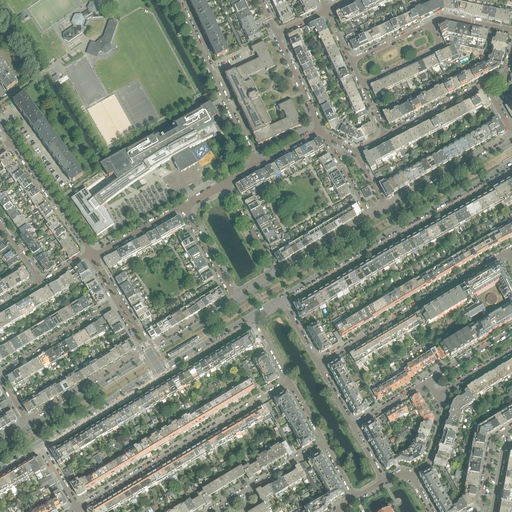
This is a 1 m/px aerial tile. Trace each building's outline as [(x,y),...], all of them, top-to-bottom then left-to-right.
[(189,0),(194,9),(206,3),(206,2),(204,3),(202,0),(189,0)] [(286,3),(285,3),(284,0),(277,0),(272,2),(274,5),(273,5),(274,8),(286,3)] [(302,7),(314,1),(313,0),(299,0),(300,1),(299,2),(299,3),(299,4),(298,2),(294,4),(296,9),(302,7)] [(379,6),(376,0),(364,0),(363,0),(360,1),(365,12),(368,11),(369,12),(377,8),(376,7),(379,6)] [(444,10),(443,0),(423,0),(418,3),(415,4),(417,6),(419,5),(420,7),(415,9),(416,10),(421,21),(444,11),(444,10)] [(451,12),(453,0),(443,0),(444,10),(451,12)] [(465,15),(468,0),(453,0),(451,12),(465,15)] [(480,18),(484,0),(468,0),(465,15),(480,18)] [(489,9),(490,6),(490,5),(490,4),(491,0),(484,0),(480,18),(486,19),(494,21),(496,11),(489,9)] [(316,9),(316,7),(314,1),(302,7),(305,13),(305,14),(316,9)] [(365,12),(360,1),(358,2),(357,3),(350,7),(349,7),(347,8),(352,18),(355,17),(355,18),(359,16),(363,14),(363,13),(365,12)] [(85,27),(88,21),(87,20),(91,17),(92,18),(102,17),(102,18),(103,18),(105,12),(102,7),(99,7),(96,2),(90,3),(88,8),(89,10),(81,15),(75,15),(72,21),(76,25),(74,26),(63,34),(63,33),(63,34),(63,38),(64,40),(69,42),(87,30),(85,27)] [(248,11),(247,8),(244,2),(234,7),(237,13),(236,14),(236,15),(236,16),(238,15),(241,21),(251,17),(248,11)] [(211,15),(208,8),(207,8),(205,4),(206,4),(206,3),(194,9),(201,25),(213,19),(213,18),(212,19),(210,15),(211,15)] [(288,9),(286,3),(274,8),(275,11),(276,11),(278,14),(288,9)] [(421,21),(416,10),(412,12),(409,4),(407,4),(406,5),(411,17),(409,18),(412,23),(417,21),(417,22),(419,22),(421,21)] [(411,17),(406,5),(403,6),(402,7),(399,8),(399,10),(405,7),(407,12),(402,14),(403,16),(407,26),(410,25),(410,24),(412,23),(409,18),(411,17)] [(352,18),(347,8),(345,9),(344,10),(337,13),(336,15),(341,25),(343,24),(344,25),(346,24),(346,23),(350,21),(349,20),(352,18)] [(291,14),(288,9),(278,14),(279,16),(278,16),(279,19),(291,14)] [(511,19),(511,16),(511,9),(511,10),(511,14),(508,13),(496,11),(494,21),(509,24),(510,18),(511,19)] [(283,25),(294,19),(293,17),(292,17),(291,14),(279,19),(281,22),(282,22),(283,25)] [(407,26),(403,16),(397,19),(398,22),(396,23),(399,29),(404,27),(405,27),(407,26)] [(255,25),(254,23),(251,17),(241,21),(244,28),(243,29),(243,30),(245,29),(248,36),(258,31),(255,25)] [(218,31),(215,23),(214,24),(213,20),(214,20),(213,19),(201,25),(209,41),(221,35),(221,34),(219,35),(218,31)] [(399,29),(396,23),(398,22),(397,19),(390,22),(394,32),(396,31),(397,30),(399,29)] [(111,49),(110,44),(111,42),(117,24),(114,20),(109,21),(104,37),(96,43),(91,41),(88,50),(98,54),(101,51),(106,53),(111,49)] [(328,31),(325,25),(323,21),(321,20),(305,28),(306,31),(307,34),(312,31),(312,30),(315,29),(318,35),(328,31)] [(394,32),(390,22),(384,25),(385,29),(384,29),(386,35),(391,33),(392,33),(394,32)] [(452,45),(457,25),(445,23),(437,27),(443,39),(449,37),(450,37),(449,41),(449,42),(450,44),(452,45)] [(386,35),(384,29),(385,29),(384,25),(380,27),(379,25),(376,26),(377,28),(376,28),(381,38),(383,37),(384,36),(386,35)] [(470,39),(472,29),(457,25),(452,45),(468,48),(469,42),(470,39)] [(381,38),(376,28),(371,31),(373,34),(370,36),(373,41),(378,39),(379,39),(381,38)] [(302,36),(304,35),(301,29),(288,35),(288,37),(290,42),(301,37),(302,36)] [(486,38),(488,33),(488,32),(472,29),(470,39),(482,42),(481,44),(485,45),(485,42),(486,38)] [(347,36),(352,34),(355,39),(358,37),(357,35),(358,35),(357,33),(356,34),(356,32),(355,32),(354,30),(351,31),(351,30),(350,31),(345,33),(347,36)] [(258,31),(248,36),(247,36),(250,42),(261,37),(258,31)] [(334,44),(330,36),(328,31),(318,35),(320,40),(318,40),(319,42),(321,41),(324,48),(334,44)] [(373,41),(370,36),(373,34),(371,31),(363,34),(368,44),(370,43),(371,42),(373,41)] [(368,44),(363,34),(358,37),(359,41),(357,42),(360,48),(365,45),(366,45),(368,44)] [(504,51),(505,48),(506,41),(507,40),(508,38),(507,37),(495,34),(494,40),(491,39),(490,46),(493,46),(492,52),(504,55),(505,52),(504,51)] [(227,52),(225,47),(226,46),(223,39),(222,40),(220,36),(221,36),(221,35),(209,41),(217,58),(228,52),(228,51),(227,52)] [(303,42),(302,40),(301,37),(290,42),(290,43),(291,44),(291,45),(292,47),(303,42)] [(360,48),(357,42),(359,41),(358,37),(355,39),(355,40),(350,42),(348,43),(350,48),(352,47),(353,50),(355,51),(357,49),(358,48),(360,48)] [(271,123),(260,100),(259,99),(258,99),(258,98),(260,97),(260,96),(259,95),(259,94),(258,94),(256,95),(256,94),(257,93),(251,81),(249,82),(247,77),(265,69),(266,71),(275,66),(264,42),(251,48),(253,52),(252,52),(256,53),(259,59),(226,75),(225,75),(237,101),(238,103),(239,102),(240,101),(243,107),(241,107),(240,107),(241,109),(258,145),(302,124),(291,100),(282,104),(278,106),(280,110),(283,111),(287,119),(270,127),(269,124),(271,123)] [(304,48),(306,47),(304,44),(303,42),(292,47),(293,49),(293,50),(294,51),(295,52),(304,48)] [(473,49),(468,48),(452,45),(450,44),(449,42),(445,43),(446,45),(448,49),(451,47),(456,49),(464,51),(464,50),(469,52),(468,53),(473,54),(472,61),(483,56),(484,51),(483,51),(476,49),(473,49)] [(340,57),(336,49),(334,44),(324,48),(331,62),(340,57)] [(297,57),(306,53),(308,52),(306,47),(304,48),(295,52),(295,53),(295,54),(296,55),(297,57)] [(458,59),(459,55),(456,49),(451,47),(448,49),(439,53),(444,62),(445,65),(454,61),(458,59)] [(499,68),(500,65),(501,61),(502,61),(502,58),(503,58),(504,55),(492,52),(490,58),(487,57),(487,59),(489,61),(489,63),(484,66),(488,73),(499,68)] [(308,58),(306,53),(297,57),(298,59),(298,60),(299,61),(299,62),(300,62),(308,58)] [(444,62),(439,53),(435,55),(439,64),(439,65),(444,62)] [(439,64),(435,55),(433,56),(432,57),(430,58),(432,63),(430,64),(432,67),(439,64)] [(346,70),(340,57),(331,62),(334,68),(337,74),(338,74),(346,70)] [(311,63),(313,62),(316,61),(315,60),(312,61),(312,60),(310,61),(308,58),(300,62),(299,63),(300,65),(301,65),(302,67),(311,63)] [(430,64),(432,63),(430,58),(425,60),(424,60),(422,61),(426,70),(432,67),(430,64)] [(426,70),(422,61),(420,62),(419,63),(417,64),(419,69),(418,70),(419,73),(421,72),(423,76),(425,75),(423,71),(426,70)] [(313,68),(311,63),(302,67),(303,69),(303,70),(303,71),(304,72),(313,68)] [(488,73),(484,66),(483,63),(482,64),(482,65),(478,67),(478,65),(473,68),(474,69),(473,70),(471,66),(470,66),(468,63),(466,64),(469,70),(474,80),(475,80),(476,80),(477,79),(480,77),(480,78),(481,78),(483,77),(483,76),(485,75),(486,75),(487,74),(488,73)] [(418,70),(419,69),(417,64),(412,66),(411,66),(409,67),(413,76),(419,73),(418,70)] [(413,76),(409,67),(406,68),(406,69),(404,70),(406,75),(404,76),(405,79),(411,91),(416,88),(415,86),(412,87),(408,78),(413,76)] [(19,83),(13,75),(8,68),(0,74),(0,82),(7,92),(8,91),(10,89),(14,86),(16,85),(17,85),(17,84),(19,83)] [(316,73),(314,70),(313,68),(304,72),(304,73),(305,75),(306,75),(307,77),(316,73)] [(352,83),(349,76),(346,70),(338,74),(337,74),(338,77),(339,79),(336,80),(337,83),(340,81),(343,88),(352,83)] [(405,79),(404,76),(406,75),(404,70),(399,72),(398,72),(396,73),(400,82),(405,79)] [(474,81),(474,80),(469,70),(468,71),(469,72),(465,74),(464,72),(460,75),(461,76),(457,78),(456,77),(455,77),(461,88),(462,87),(463,87),(464,86),(467,84),(467,85),(470,84),(469,83),(472,82),(473,82),(474,81)] [(318,78),(316,73),(307,77),(308,79),(308,80),(308,82),(309,82),(318,78)] [(400,82),(396,73),(393,74),(393,75),(391,76),(393,82),(391,83),(393,85),(394,89),(393,90),(394,91),(395,91),(398,97),(402,95),(401,93),(399,94),(395,84),(400,82)] [(391,83),(393,82),(391,76),(386,78),(385,78),(383,79),(387,88),(393,85),(391,83)] [(461,88),(455,77),(455,78),(455,79),(452,81),(451,79),(447,81),(448,83),(444,85),(443,84),(448,94),(449,94),(450,93),(451,93),(453,91),(453,92),(456,91),(456,90),(458,89),(459,89),(460,88),(461,88)] [(311,88),(322,82),(325,81),(324,80),(322,81),(321,80),(319,81),(318,78),(309,82),(309,83),(309,84),(310,85),(311,88)] [(387,88),(383,79),(380,80),(380,81),(378,82),(381,88),(379,89),(380,91),(387,88)] [(323,88),(322,86),(324,85),(322,82),(311,88),(312,90),(313,92),(314,92),(314,93),(323,88)] [(379,89),(381,88),(378,82),(373,84),(373,85),(372,84),(371,85),(370,86),(372,90),(374,94),(380,91),(379,89)] [(359,97),(352,83),(343,88),(349,101),(359,97)] [(447,95),(448,94),(443,84),(442,85),(442,86),(438,88),(438,86),(433,89),(434,90),(431,92),(430,91),(429,91),(434,101),(435,101),(436,101),(437,101),(437,100),(440,98),(440,99),(443,98),(442,97),(445,96),(446,96),(447,95)] [(325,94),(323,88),(314,93),(314,94),(314,95),(315,95),(316,98),(325,94)] [(434,102),(434,101),(429,91),(428,92),(429,93),(425,95),(424,93),(420,95),(421,97),(417,99),(417,98),(416,98),(421,108),(422,108),(423,107),(424,107),(426,105),(427,106),(429,105),(429,104),(431,103),(432,103),(433,102),(434,102)] [(492,110),(485,97),(484,97),(483,96),(483,95),(482,93),(481,93),(481,92),(481,93),(480,92),(478,93),(478,94),(478,95),(478,96),(475,97),(476,98),(473,99),(472,99),(471,100),(470,101),(477,113),(480,111),(478,109),(482,107),(483,110),(485,112),(487,111),(486,110),(485,111),(484,108),(485,108),(486,109),(489,108),(491,111),(492,110)] [(34,107),(29,100),(24,93),(14,101),(23,115),(34,107)] [(328,99),(325,94),(316,98),(317,100),(317,101),(318,102),(319,103),(328,99)] [(365,110),(362,105),(359,97),(349,101),(352,108),(349,109),(349,111),(353,109),(356,114),(357,114),(365,110)] [(420,109),(421,108),(416,98),(415,99),(416,100),(412,102),(411,100),(407,103),(408,104),(404,106),(404,105),(403,105),(408,115),(409,115),(410,114),(413,112),(413,113),(416,112),(415,111),(418,110),(419,110),(420,109)] [(330,103),(328,99),(319,103),(319,104),(319,105),(320,106),(321,108),(330,103)] [(477,113),(470,101),(469,101),(468,101),(467,102),(465,104),(465,103),(462,104),(462,105),(460,106),(459,106),(458,107),(457,108),(462,118),(467,115),(467,117),(470,115),(469,114),(475,111),(477,113)] [(86,189),(71,199),(97,236),(113,225),(103,206),(106,204),(105,203),(106,203),(109,200),(110,199),(111,200),(111,199),(116,195),(116,196),(116,195),(121,191),(121,192),(122,191),(121,191),(127,187),(127,188),(127,187),(132,183),(133,184),(133,183),(134,182),(138,180),(138,179),(143,176),(144,176),(144,175),(146,174),(149,172),(150,172),(149,172),(155,168),(155,169),(155,168),(161,165),(166,161),(167,162),(167,161),(172,158),(174,160),(175,163),(179,168),(181,173),(197,164),(195,159),(191,154),(192,154),(189,149),(194,146),(195,146),(195,145),(200,142),(201,143),(201,142),(206,139),(207,140),(207,139),(213,136),(214,138),(220,135),(222,134),(221,131),(220,130),(220,129),(217,122),(214,124),(212,119),(215,117),(217,116),(218,116),(215,112),(213,107),(212,107),(211,105),(211,104),(210,103),(210,104),(199,110),(198,112),(172,127),(175,125),(176,127),(178,130),(164,138),(163,136),(161,137),(159,136),(158,136),(157,136),(156,137),(156,136),(128,151),(128,152),(127,150),(128,150),(127,150),(100,165),(103,170),(105,172),(107,176),(108,176),(108,175),(109,176),(109,177),(114,174),(118,180),(111,185),(103,191),(100,194),(98,195),(97,195),(93,199),(86,189)] [(333,109),(330,104),(330,103),(321,108),(322,110),(322,111),(323,112),(323,113),(324,113),(333,109)] [(407,116),(408,115),(403,105),(402,106),(402,107),(399,109),(398,107),(393,109),(394,111),(391,113),(390,112),(389,112),(394,122),(395,122),(397,121),(399,119),(400,120),(401,119),(402,119),(402,118),(405,117),(407,116)] [(44,121),(39,114),(34,107),(23,115),(33,128),(44,121)] [(335,114),(334,112),(335,112),(334,108),(333,109),(324,113),(324,114),(324,116),(325,116),(326,119),(335,114)] [(462,118),(457,108),(456,108),(454,108),(454,109),(451,110),(449,111),(449,112),(446,113),(444,114),(443,115),(449,125),(462,118)] [(367,114),(365,110),(357,114),(359,118),(365,116),(367,114)] [(394,122),(389,112),(387,112),(386,111),(383,113),(386,119),(385,119),(386,122),(387,121),(389,125),(391,124),(392,124),(393,123),(394,122)] [(505,133),(492,111),(488,113),(487,111),(485,112),(486,114),(486,115),(486,116),(496,135),(497,134),(497,135),(499,134),(500,136),(505,133)] [(337,119),(335,115),(335,114),(326,119),(327,120),(327,121),(327,123),(328,123),(337,119)] [(449,125),(443,115),(442,115),(441,115),(441,116),(438,117),(435,118),(435,119),(433,120),(432,120),(431,121),(430,122),(435,132),(449,125)] [(496,135),(486,116),(483,117),(487,123),(487,122),(488,124),(485,126),(491,136),(493,137),(496,135)] [(335,130),(339,122),(337,119),(328,123),(330,128),(335,130)] [(375,131),(373,126),(372,124),(371,124),(370,120),(366,122),(366,121),(365,121),(366,125),(370,135),(374,132),(375,131)] [(54,134),(49,127),(44,121),(33,128),(43,142),(54,134)] [(339,132),(343,124),(339,122),(335,130),(336,131),(337,131),(338,132),(339,132)] [(435,132),(430,122),(429,122),(427,122),(427,123),(425,124),(424,124),(422,125),(422,126),(419,127),(417,128),(417,129),(422,139),(435,132)] [(485,139),(479,129),(477,130),(476,128),(475,129),(472,123),(470,124),(473,130),(472,130),(480,142),(481,142),(482,143),(486,141),(485,139)] [(343,134),(347,126),(343,124),(339,132),(340,132),(340,133),(341,134),(342,134),(343,134)] [(348,137),(353,127),(348,125),(347,126),(343,134),(345,135),(346,136),(347,137),(348,137)] [(370,135),(366,125),(361,127),(361,129),(363,133),(361,134),(363,139),(365,137),(366,137),(368,136),(370,135)] [(491,137),(491,136),(485,126),(479,129),(485,139),(486,139),(487,140),(491,137)] [(352,139),(357,131),(357,129),(353,127),(348,137),(349,137),(349,138),(350,138),(351,138),(352,139)] [(363,139),(361,134),(363,133),(361,129),(357,131),(352,139),(357,142),(360,140),(361,140),(363,139)] [(422,139),(417,129),(416,129),(415,129),(414,129),(414,130),(411,131),(409,132),(408,132),(408,133),(406,134),(405,134),(404,135),(403,136),(408,146),(412,144),(414,148),(417,146),(415,142),(422,139)] [(480,142),(472,130),(471,131),(472,133),(468,135),(475,147),(476,146),(475,145),(476,145),(477,146),(480,144),(480,142)] [(64,148),(59,141),(54,134),(43,142),(53,155),(64,148)] [(464,153),(463,152),(457,142),(454,135),(452,136),(455,143),(452,145),(458,155),(459,154),(460,155),(464,153)] [(475,147),(468,135),(463,138),(469,149),(470,148),(471,149),(475,147)] [(402,149),(408,146),(403,136),(402,136),(400,136),(400,137),(398,139),(397,138),(395,139),(395,140),(393,141),(392,141),(391,142),(390,142),(390,143),(396,155),(400,152),(403,158),(405,156),(402,149)] [(469,149),(463,138),(457,142),(463,152),(464,151),(465,152),(469,150),(469,149)] [(324,148),(320,139),(318,139),(314,141),(314,142),(319,151),(324,148)] [(459,156),(458,155),(452,145),(449,140),(448,141),(451,145),(447,148),(452,158),(453,158),(454,158),(459,156)] [(319,151),(314,142),(312,143),(311,143),(310,143),(310,144),(309,144),(314,154),(319,151)] [(396,155),(390,143),(389,143),(388,143),(387,143),(387,144),(384,145),(381,146),(382,147),(379,148),(378,148),(377,149),(376,150),(383,162),(389,159),(396,155)] [(314,154),(309,144),(307,146),(306,146),(305,146),(305,147),(304,147),(310,156),(314,154)] [(310,156),(304,147),(302,148),(301,148),(300,149),(300,150),(305,159),(310,156)] [(73,161),(68,154),(64,148),(53,155),(63,169),(73,161)] [(452,158),(447,148),(441,151),(447,161),(448,161),(449,161),(453,159),(452,158)] [(305,159),(300,150),(298,151),(297,151),(295,152),(295,153),(300,162),(302,160),(303,161),(304,161),(306,164),(307,163),(305,159)] [(383,162),(376,150),(375,150),(374,150),(373,151),(371,152),(368,153),(367,152),(366,152),(364,153),(363,154),(363,155),(364,157),(365,157),(366,159),(365,159),(365,160),(370,169),(374,167),(374,166),(376,165),(375,163),(381,160),(383,162)] [(447,161),(441,151),(435,154),(441,164),(442,164),(443,165),(448,162),(447,161)] [(0,161),(2,163),(10,157),(10,156),(9,154),(8,154),(7,152),(0,157),(0,161)] [(300,162),(295,153),(293,154),(292,154),(291,154),(290,155),(295,165),(300,162)] [(441,164),(435,154),(430,157),(436,167),(437,167),(438,168),(442,165),(441,164)] [(295,165),(290,155),(288,157),(287,156),(286,157),(285,158),(290,167),(295,165)] [(330,159),(330,158),(330,157),(329,157),(328,155),(323,158),(319,161),(321,165),(331,160),(330,159)] [(430,170),(425,160),(422,155),(421,155),(422,159),(423,161),(419,163),(425,173),(426,173),(427,174),(431,172),(430,170)] [(5,168),(14,162),(13,161),(14,161),(11,157),(10,157),(2,163),(5,168)] [(437,168),(436,167),(430,157),(425,160),(430,170),(431,170),(433,171),(437,168)] [(290,167),(285,158),(283,159),(282,159),(281,160),(280,161),(285,170),(290,167)] [(324,169),(333,164),(332,162),(332,161),(331,160),(321,165),(324,169)] [(9,173),(17,167),(17,166),(14,161),(14,162),(5,168),(9,173)] [(83,175),(78,168),(73,161),(63,169),(72,183),(83,175)] [(285,170),(280,161),(278,162),(277,162),(276,163),(275,163),(275,164),(280,173),(285,170)] [(425,173),(419,163),(414,166),(413,164),(419,177),(420,176),(422,177),(426,175),(425,173)] [(280,173),(275,164),(273,165),(272,165),(271,165),(271,166),(270,166),(275,175),(280,173)] [(326,174),(336,169),(335,168),(335,167),(335,166),(334,165),(333,164),(324,169),(326,174)] [(411,174),(408,169),(407,167),(405,164),(404,165),(406,168),(405,169),(406,171),(403,172),(404,174),(408,183),(409,182),(411,183),(415,181),(414,180),(411,174)] [(419,177),(413,164),(407,167),(408,169),(411,174),(414,180),(415,179),(416,180),(420,178),(419,177)] [(12,178),(21,171),(20,171),(21,170),(18,166),(17,167),(9,173),(12,178)] [(275,175),(270,166),(268,167),(267,167),(266,168),(266,169),(265,169),(270,178),(275,175)] [(270,178),(265,169),(263,170),(262,170),(261,171),(261,172),(260,172),(265,181),(270,178)] [(329,178),(338,173),(337,171),(337,170),(336,169),(326,174),(329,178)] [(409,184),(408,183),(404,174),(403,172),(401,169),(399,170),(400,172),(399,172),(400,174),(399,174),(399,175),(397,176),(403,186),(404,185),(405,186),(409,184)] [(17,181),(25,176),(21,171),(12,178),(15,182),(17,181)] [(265,181),(260,172),(258,173),(257,173),(256,174),(256,175),(261,184),(264,182),(266,186),(268,185),(265,181)] [(331,182),(340,177),(340,176),(339,175),(339,174),(338,173),(329,178),(331,182)] [(403,186),(397,176),(396,173),(394,174),(395,177),(392,179),(398,189),(400,189),(404,187),(403,186)] [(21,186),(29,180),(26,176),(25,175),(25,176),(17,181),(21,186)] [(261,184),(256,175),(253,176),(252,176),(251,176),(251,177),(256,186),(261,184)] [(398,189),(392,179),(391,176),(385,180),(384,178),(383,179),(385,181),(386,181),(386,182),(393,193),(398,190),(397,189),(398,189)] [(256,186),(251,177),(249,178),(248,178),(247,179),(246,180),(251,189),(256,186)] [(333,187),(343,182),(342,180),(342,179),(341,178),(340,177),(331,182),(333,187)] [(24,190),(32,185),(33,184),(30,180),(29,181),(29,180),(21,186),(24,190)] [(251,189),(246,180),(244,181),(243,181),(241,182),(246,192),(251,189)] [(511,195),(504,180),(499,182),(496,185),(492,186),(493,190),(493,191),(500,202),(502,207),(505,205),(506,207),(511,204),(511,201),(511,195)] [(246,192),(241,182),(236,185),(236,186),(241,195),(246,192)] [(336,191),(345,186),(345,185),(345,184),(344,183),(343,183),(343,182),(333,187),(336,191)] [(393,194),(393,193),(386,182),(384,183),(383,182),(379,184),(387,199),(387,198),(388,199),(392,197),(392,195),(393,194)] [(28,195),(36,190),(36,189),(33,185),(32,185),(24,190),(28,195)] [(338,195),(347,190),(347,189),(347,188),(346,187),(345,186),(336,191),(338,195)] [(371,194),(369,191),(367,189),(363,191),(364,194),(366,197),(371,194)] [(31,200),(39,194),(37,190),(36,190),(28,195),(31,200)] [(350,195),(350,194),(348,190),(347,190),(338,195),(341,199),(350,195)] [(500,202),(493,191),(491,192),(490,190),(487,192),(488,194),(490,198),(491,198),(492,199),(491,200),(494,205),(500,202)] [(0,203),(0,204),(10,197),(7,194),(9,192),(8,191),(6,192),(4,194),(0,196),(0,203)] [(34,205),(43,199),(39,194),(31,200),(34,205)] [(494,205),(491,200),(492,199),(491,198),(490,198),(488,194),(487,194),(485,195),(484,194),(482,195),(482,197),(484,201),(485,202),(486,203),(486,204),(488,208),(494,205)] [(3,208),(13,201),(10,197),(0,204),(2,206),(2,207),(3,208)] [(248,207),(257,202),(254,197),(246,202),(245,203),(248,208),(248,207)] [(488,208),(486,204),(486,203),(485,202),(484,201),(482,197),(481,197),(479,198),(478,197),(476,198),(476,200),(478,205),(479,205),(480,206),(480,207),(482,212),(488,208)] [(38,210),(46,204),(45,203),(46,203),(43,199),(34,205),(38,210)] [(361,213),(353,199),(350,201),(352,205),(350,206),(356,217),(361,215),(361,213)] [(482,212),(480,207),(480,206),(479,205),(478,205),(476,200),(475,201),(475,200),(475,201),(474,202),(472,200),(470,202),(470,204),(473,208),(474,208),(474,209),(474,210),(476,215),(482,212)] [(7,213),(15,207),(13,204),(14,204),(13,201),(3,208),(5,210),(5,211),(6,212),(7,213)] [(251,212),(260,207),(257,202),(248,207),(249,209),(249,210),(250,211),(251,212)] [(41,214),(49,209),(49,208),(46,203),(46,204),(38,210),(41,214)] [(476,215),(474,210),(474,209),(474,208),(473,208),(470,204),(469,204),(468,205),(466,204),(464,205),(464,207),(467,211),(468,212),(468,213),(468,214),(471,218),(476,215)] [(263,212),(261,209),(265,207),(264,205),(260,207),(251,212),(252,214),(252,215),(253,216),(254,217),(263,212)] [(10,217),(19,210),(16,206),(15,207),(7,213),(8,215),(8,216),(9,216),(10,217)] [(356,217),(350,206),(348,208),(349,209),(346,211),(352,220),(353,220),(354,219),(354,218),(356,217)] [(471,218),(468,214),(468,213),(468,212),(467,211),(464,207),(463,207),(462,208),(460,207),(458,208),(458,210),(461,215),(462,215),(463,216),(462,217),(465,221),(471,218)] [(45,219),(53,213),(52,213),(53,212),(50,208),(49,209),(41,214),(45,219)] [(13,222),(22,216),(22,215),(19,210),(10,217),(10,218),(10,219),(11,219),(12,220),(13,222)] [(465,221),(462,217),(463,216),(462,215),(461,215),(458,210),(457,210),(457,211),(456,212),(454,210),(452,212),(452,214),(455,218),(456,218),(456,219),(456,220),(459,225),(465,221)] [(352,220),(346,211),(342,214),(347,222),(348,222),(349,222),(349,221),(352,220)] [(266,217),(263,212),(254,217),(255,219),(255,220),(255,221),(256,222),(257,222),(266,217)] [(55,219),(56,218),(56,217),(53,213),(45,219),(48,224),(55,219)] [(347,222),(342,214),(337,216),(342,225),(343,225),(344,225),(345,224),(347,222)] [(459,225),(456,220),(456,219),(456,218),(455,218),(452,214),(450,215),(449,214),(446,215),(447,217),(449,221),(450,222),(451,223),(450,224),(453,228),(459,225)] [(17,226),(26,220),(24,218),(22,216),(13,222),(14,222),(14,223),(14,224),(15,224),(17,226)] [(342,225),(337,216),(332,219),(337,228),(338,228),(339,228),(340,227),(342,225)] [(185,226),(180,218),(178,217),(175,219),(176,219),(181,228),(183,227),(186,232),(187,231),(185,226)] [(259,227),(268,222),(266,217),(257,222),(258,224),(258,225),(258,226),(259,226),(259,227)] [(453,228),(450,224),(451,223),(450,222),(449,221),(447,217),(446,217),(444,218),(443,217),(440,218),(441,220),(443,225),(444,225),(445,226),(444,227),(447,231),(453,228)] [(50,230),(58,224),(59,223),(55,219),(48,224),(46,225),(50,230)] [(181,228),(176,219),(174,220),(173,220),(172,221),(171,222),(176,231),(181,228)] [(262,232),(271,227),(269,223),(274,220),(273,219),(268,222),(259,227),(260,229),(260,230),(261,231),(262,231),(262,232)] [(337,228),(332,219),(327,222),(333,231),(335,230),(337,228)] [(20,231),(29,224),(26,220),(17,226),(17,227),(17,228),(18,228),(18,229),(20,231)] [(447,231),(444,227),(445,226),(444,225),(443,225),(441,220),(440,220),(440,221),(438,222),(437,220),(435,222),(435,223),(437,228),(438,228),(439,229),(439,230),(441,235),(447,231)] [(176,231),(171,222),(169,223),(168,223),(167,224),(166,225),(171,234),(176,231)] [(333,231),(327,222),(322,225),(328,234),(329,234),(330,233),(330,232),(333,231)] [(441,235),(439,230),(439,229),(438,228),(437,228),(435,223),(435,224),(434,224),(432,225),(431,224),(429,225),(429,227),(431,231),(432,231),(433,232),(433,234),(435,238),(441,235)] [(29,231),(32,229),(36,226),(36,225),(35,224),(33,226),(32,226),(31,227),(29,224),(20,231),(20,232),(21,233),(22,233),(23,235),(29,231)] [(53,235),(62,229),(62,228),(59,224),(58,224),(50,230),(53,235)] [(171,234),(166,225),(164,226),(163,226),(162,227),(161,227),(161,228),(166,236),(171,234)] [(328,234),(322,225),(318,228),(323,237),(324,237),(325,236),(325,235),(328,234)] [(511,232),(511,231),(510,230),(511,229),(508,225),(503,227),(505,232),(505,233),(505,234),(507,234),(509,239),(509,238),(510,238),(511,237),(511,238),(511,237),(511,232)] [(265,237),(274,231),(271,227),(262,232),(263,234),(263,235),(264,236),(265,237)] [(435,238),(433,234),(433,232),(432,231),(431,231),(429,227),(428,227),(427,228),(425,227),(423,228),(423,230),(426,235),(427,235),(427,236),(427,237),(429,241),(435,238)] [(507,234),(505,234),(505,233),(505,232),(503,227),(500,229),(499,227),(497,228),(500,235),(500,236),(500,237),(501,237),(503,241),(504,241),(504,240),(505,241),(505,240),(506,240),(508,240),(508,239),(509,239),(507,234)] [(166,236),(161,228),(159,229),(158,229),(157,229),(156,230),(161,239),(166,236)] [(323,237),(318,228),(313,231),(318,240),(319,240),(320,239),(321,238),(323,237)] [(501,237),(500,237),(500,236),(500,235),(497,228),(496,228),(497,230),(492,233),(495,238),(494,239),(495,240),(496,240),(498,244),(499,243),(500,243),(501,243),(502,242),(503,241),(501,237)] [(56,239),(65,233),(66,233),(63,229),(62,229),(53,235),(56,239)] [(313,243),(308,234),(305,229),(304,230),(306,233),(305,233),(306,235),(303,237),(309,246),(311,245),(311,244),(313,243)] [(161,239),(156,230),(154,231),(153,231),(152,232),(152,233),(151,233),(156,242),(161,239)] [(429,241),(427,237),(427,236),(427,235),(426,235),(423,230),(422,230),(422,231),(421,232),(419,230),(417,232),(417,233),(420,238),(421,238),(421,239),(421,240),(423,245),(429,241)] [(24,242),(33,235),(31,233),(31,234),(29,231),(23,235),(20,237),(24,242)] [(191,238),(190,237),(190,236),(189,234),(188,234),(189,233),(187,231),(186,232),(184,233),(185,235),(179,239),(182,243),(191,238)] [(267,241),(277,236),(274,231),(265,237),(266,238),(266,239),(266,241),(267,241)] [(318,240),(313,231),(308,234),(313,243),(314,243),(315,242),(316,241),(318,240)] [(60,244),(69,238),(66,234),(65,233),(56,239),(60,244)] [(156,242),(151,233),(149,234),(148,234),(147,235),(147,236),(146,236),(151,245),(156,242)] [(423,245),(421,240),(421,239),(421,238),(420,238),(417,233),(417,234),(416,233),(416,234),(415,235),(413,234),(411,235),(411,237),(414,241),(415,241),(415,242),(415,244),(418,248),(423,245)] [(496,240),(495,240),(494,239),(495,238),(492,233),(486,236),(489,240),(488,241),(489,242),(490,243),(493,247),(493,246),(494,246),(495,246),(496,246),(497,245),(497,244),(498,244),(496,240)] [(27,246),(35,240),(34,238),(35,238),(33,235),(24,242),(27,246)] [(151,245),(146,236),(144,237),(143,237),(142,237),(142,238),(147,247),(151,245)] [(278,242),(279,241),(277,236),(267,241),(269,243),(269,244),(269,245),(270,246),(275,244),(278,242)] [(493,247),(490,243),(489,242),(488,241),(489,240),(486,236),(481,239),(484,243),(483,245),(484,246),(485,246),(488,250),(488,249),(489,249),(490,249),(492,248),(492,247),(493,247)] [(309,246),(303,237),(298,239),(304,248),(305,248),(306,248),(306,247),(309,246)] [(418,248),(415,244),(415,242),(415,241),(414,241),(411,237),(410,237),(409,238),(407,237),(405,238),(405,240),(408,245),(409,245),(409,246),(409,247),(411,251),(418,248)] [(63,249),(72,243),(73,242),(70,238),(69,239),(69,238),(60,244),(63,249)] [(147,247),(142,238),(140,240),(139,240),(137,240),(137,241),(142,250),(147,247)] [(185,248),(194,243),(192,241),(192,240),(192,239),(191,239),(191,238),(182,243),(185,248)] [(30,251),(44,241),(43,239),(40,241),(38,242),(37,243),(35,240),(27,246),(30,251)] [(304,248),(298,239),(294,242),(299,251),(300,251),(301,251),(301,250),(304,248)] [(485,246),(484,246),(483,245),(484,243),(481,239),(476,242),(479,247),(478,248),(479,249),(480,249),(482,253),(483,253),(483,252),(484,252),(485,252),(487,251),(487,250),(488,250),(485,246)] [(411,251),(409,247),(409,246),(409,245),(408,245),(405,240),(405,241),(403,241),(402,240),(399,241),(400,243),(402,248),(403,248),(404,249),(403,250),(406,255),(411,251)] [(33,255),(42,249),(45,247),(42,244),(45,242),(44,241),(30,251),(33,255)] [(142,250),(137,241),(135,242),(134,242),(133,243),(132,244),(137,253),(142,250)] [(299,251),(294,242),(289,245),(294,254),(295,254),(296,254),(297,253),(299,251)] [(482,253),(480,249),(479,249),(478,248),(479,247),(476,242),(471,245),(473,250),(473,251),(474,252),(475,252),(477,256),(478,255),(479,255),(480,255),(482,254),(482,253)] [(65,255),(67,254),(75,248),(76,247),(73,243),(72,243),(63,249),(65,252),(64,253),(65,255)] [(187,253),(196,248),(195,246),(195,245),(195,244),(194,244),(194,243),(185,248),(187,253)] [(406,255),(403,250),(404,249),(403,248),(402,248),(400,243),(399,244),(399,243),(399,244),(397,245),(396,244),(393,245),(394,247),(396,251),(397,252),(398,253),(397,254),(400,258),(406,255)] [(137,253),(132,244),(130,245),(129,245),(128,246),(127,246),(127,247),(132,256),(137,253)] [(279,251),(276,245),(275,244),(270,246),(271,248),(274,253),(279,263),(280,263),(285,260),(279,251)] [(294,254),(289,245),(284,248),(289,257),(290,257),(291,256),(292,256),(294,254)] [(477,256),(475,252),(474,252),(473,251),(473,250),(471,245),(466,248),(468,253),(468,254),(469,255),(470,255),(472,259),(473,258),(474,258),(475,258),(476,257),(477,256)] [(132,256),(127,247),(125,248),(124,248),(123,248),(122,249),(127,258),(132,256)] [(400,258),(397,254),(398,253),(397,252),(396,251),(394,247),(393,247),(391,248),(390,247),(388,248),(388,250),(390,254),(391,255),(392,255),(392,257),(394,261),(400,258)] [(0,255),(2,259),(11,253),(10,251),(10,250),(9,249),(8,249),(8,248),(0,253),(0,255)] [(69,259),(79,253),(78,251),(78,250),(76,248),(75,248),(67,254),(69,257),(68,257),(69,259)] [(199,253),(198,251),(198,250),(197,249),(196,249),(196,248),(187,253),(190,258),(199,253)] [(289,257),(284,248),(279,251),(285,260),(287,259),(287,258),(289,257)] [(472,259),(470,255),(469,255),(468,254),(468,253),(466,248),(460,251),(463,256),(463,257),(464,258),(465,258),(467,262),(468,261),(469,261),(470,261),(471,260),(472,259)] [(36,260),(46,253),(44,251),(42,249),(33,255),(36,260)] [(127,258),(122,249),(120,251),(119,250),(118,251),(117,252),(122,261),(127,258)] [(394,261),(392,257),(392,255),(391,255),(390,254),(388,250),(387,250),(387,251),(385,252),(384,250),(382,252),(382,253),(385,258),(386,259),(386,260),(388,265),(391,263),(394,261)] [(467,262),(465,258),(464,258),(463,257),(463,256),(460,251),(455,254),(458,259),(458,260),(458,261),(459,261),(462,265),(463,264),(463,265),(464,264),(465,264),(466,263),(466,262),(467,262)] [(122,261),(117,252),(115,253),(114,253),(113,254),(113,255),(112,255),(117,264),(122,261)] [(6,264),(14,257),(13,255),(13,254),(12,254),(11,253),(2,259),(6,264)] [(40,265),(49,258),(47,256),(48,256),(46,253),(36,260),(40,265)] [(193,263),(202,258),(201,256),(201,255),(200,254),(199,253),(190,258),(192,261),(190,262),(191,264),(193,263)] [(388,265),(386,260),(386,259),(385,258),(382,253),(381,254),(379,255),(378,254),(376,255),(376,257),(379,262),(380,262),(380,263),(380,264),(382,268),(388,265)] [(459,261),(458,261),(458,260),(458,259),(455,254),(450,257),(453,262),(453,263),(453,264),(454,264),(457,269),(457,268),(458,268),(458,267),(459,267),(461,266),(461,265),(462,265),(459,261)] [(117,264),(112,255),(110,256),(109,256),(107,257),(113,267),(117,264)] [(16,263),(18,262),(16,260),(16,259),(15,258),(14,257),(6,264),(9,268),(12,266),(16,263)] [(113,267),(107,257),(104,259),(104,260),(109,269),(113,267)] [(382,268),(380,264),(380,263),(380,262),(379,262),(376,257),(375,257),(375,258),(374,259),(372,257),(370,259),(370,261),(373,265),(374,265),(375,266),(374,267),(377,272),(382,268)] [(457,269),(454,264),(453,264),(453,263),(453,262),(450,257),(445,260),(448,265),(448,266),(448,267),(449,267),(452,272),(452,271),(453,271),(453,270),(454,270),(456,270),(456,268),(457,269)] [(43,269),(52,262),(51,260),(50,260),(49,258),(40,265),(43,269)] [(205,263),(203,261),(203,260),(203,259),(202,258),(193,263),(196,268),(205,263)] [(452,272),(449,267),(448,267),(448,266),(448,265),(445,260),(440,263),(443,268),(442,269),(443,270),(444,270),(446,275),(447,274),(448,274),(448,273),(449,274),(451,273),(451,272),(452,272)] [(377,272),(374,267),(375,266),(374,265),(373,265),(370,261),(369,261),(368,262),(366,261),(364,262),(364,264),(367,268),(368,269),(369,270),(368,271),(371,275),(377,272)] [(52,270),(55,267),(56,267),(52,262),(43,269),(46,273),(51,270),(52,269),(52,270)] [(207,268),(206,266),(206,265),(206,264),(205,263),(196,268),(195,269),(196,271),(197,271),(199,273),(207,268)] [(446,275),(444,270),(443,270),(442,269),(443,268),(440,263),(435,267),(438,271),(437,272),(438,274),(439,274),(441,278),(441,277),(442,277),(443,277),(443,276),(444,277),(446,276),(446,275)] [(89,271),(85,264),(83,264),(75,269),(79,276),(89,271)] [(371,275),(368,271),(369,270),(368,269),(367,268),(364,264),(363,264),(363,265),(362,265),(360,264),(358,266),(359,268),(361,272),(362,272),(363,273),(363,274),(365,279),(371,275)] [(511,286),(504,272),(504,271),(501,265),(498,264),(490,269),(489,269),(489,270),(468,283),(468,282),(464,285),(442,298),(449,311),(456,306),(461,314),(461,315),(460,315),(460,316),(460,317),(460,319),(460,320),(461,320),(462,321),(464,321),(465,320),(467,324),(472,321),(470,318),(480,312),(481,315),(483,314),(486,319),(473,327),(472,326),(469,327),(477,340),(477,341),(488,335),(487,334),(506,323),(511,319),(511,286)] [(29,277),(25,272),(23,268),(19,270),(17,266),(14,269),(17,273),(22,283),(29,279),(29,277)] [(441,278),(439,274),(438,274),(437,272),(438,271),(435,267),(429,270),(432,274),(432,275),(433,277),(434,277),(436,281),(436,280),(437,280),(438,280),(438,279),(439,280),(440,279),(441,278)] [(201,278),(210,273),(209,271),(209,270),(208,269),(207,268),(199,273),(201,278)] [(365,279),(363,274),(363,273),(362,272),(361,272),(359,268),(358,268),(356,269),(355,268),(353,269),(353,271),(355,275),(357,276),(357,277),(357,278),(359,282),(365,279)] [(436,281),(434,277),(433,277),(432,275),(432,274),(429,270),(424,273),(427,277),(427,279),(428,280),(429,280),(431,284),(432,283),(433,283),(434,283),(435,282),(436,281)] [(92,277),(91,275),(91,274),(90,272),(89,271),(79,276),(80,277),(78,278),(80,280),(80,279),(82,282),(83,282),(92,277)] [(359,282),(357,278),(357,277),(357,276),(355,275),(353,271),(352,271),(352,272),(350,272),(349,271),(347,273),(347,274),(350,279),(351,279),(351,280),(351,281),(354,286),(359,282)] [(75,282),(69,272),(67,274),(66,275),(63,277),(68,287),(75,282)] [(213,278),(213,277),(210,272),(210,273),(201,278),(204,283),(213,278)] [(7,292),(22,283),(17,273),(2,282),(7,292)] [(431,284),(429,280),(428,280),(427,279),(427,277),(424,273),(419,276),(422,281),(422,283),(423,283),(426,287),(427,286),(428,286),(429,286),(430,285),(430,284),(431,284)] [(118,284),(118,283),(127,278),(124,274),(116,279),(115,280),(118,284)] [(354,286),(351,281),(351,280),(351,279),(350,279),(347,274),(347,275),(346,275),(345,276),(343,275),(341,276),(341,278),(344,282),(345,283),(346,283),(345,285),(348,289),(354,286)] [(426,287),(423,283),(422,283),(422,281),(419,276),(413,279),(420,291),(420,290),(422,289),(423,289),(424,289),(425,288),(425,287),(426,287)] [(68,287),(63,277),(60,279),(60,280),(56,282),(62,292),(69,288),(68,287)] [(86,287),(95,282),(94,280),(94,279),(93,277),(92,277),(83,282),(86,287)] [(121,288),(130,282),(127,278),(118,283),(119,285),(119,286),(120,287),(121,288)] [(348,289),(345,285),(346,283),(345,283),(344,282),(341,278),(340,278),(340,279),(339,279),(337,278),(335,280),(335,281),(338,286),(339,286),(340,287),(339,288),(342,293),(348,289)] [(420,291),(413,279),(413,280),(413,281),(408,284),(405,279),(403,280),(409,290),(408,290),(411,295),(417,292),(418,292),(419,292),(419,291),(420,291)] [(411,295),(408,290),(409,290),(403,280),(402,281),(405,286),(398,290),(404,300),(406,300),(407,299),(407,298),(411,295)] [(342,293),(339,288),(340,287),(339,286),(338,286),(335,281),(335,282),(335,281),(335,282),(333,283),(331,282),(329,283),(330,285),(332,289),(333,289),(334,290),(334,291),(336,296),(342,293)] [(62,292),(56,282),(55,282),(53,283),(53,284),(49,287),(55,296),(56,299),(59,297),(57,295),(62,292)] [(89,292),(98,287),(98,286),(97,284),(96,284),(95,282),(86,287),(89,292)] [(123,292),(132,287),(130,282),(121,288),(121,289),(122,290),(123,292)] [(336,296),(334,291),(334,290),(333,289),(332,289),(330,285),(329,285),(329,286),(327,286),(326,285),(324,286),(324,288),(327,293),(328,293),(328,294),(328,295),(331,299),(336,296)] [(48,300),(55,296),(49,287),(48,286),(46,287),(46,289),(42,291),(48,301),(52,308),(54,306),(51,301),(50,301),(49,302),(48,300)] [(92,297),(101,292),(101,291),(100,289),(99,289),(98,287),(89,292),(92,297)] [(126,296),(135,291),(132,287),(123,292),(124,293),(124,294),(125,295),(126,296)] [(224,296),(219,287),(213,290),(219,299),(219,300),(223,297),(224,296)] [(331,299),(328,295),(328,294),(328,293),(327,293),(324,288),(323,289),(323,288),(323,289),(322,290),(320,289),(318,290),(318,292),(321,296),(322,296),(322,297),(322,298),(325,303),(331,299)] [(404,300),(398,290),(393,293),(392,292),(391,292),(389,288),(387,289),(389,292),(393,299),(392,299),(396,305),(401,302),(401,301),(402,302),(404,301),(404,300)] [(219,299),(213,290),(209,293),(214,302),(215,302),(217,301),(219,299)] [(35,309),(48,301),(42,291),(37,294),(37,295),(35,296),(34,296),(29,299),(35,309)] [(128,300),(137,295),(135,291),(126,296),(126,297),(126,298),(127,298),(128,299),(128,300)] [(105,301),(106,299),(101,292),(92,297),(94,300),(93,301),(96,306),(105,301)] [(325,303),(322,298),(322,297),(322,296),(321,296),(318,292),(317,292),(316,293),(314,292),(312,293),(312,295),(315,300),(316,300),(317,301),(316,302),(319,306),(325,303)] [(396,305),(392,299),(393,299),(389,292),(381,297),(383,299),(382,299),(389,310),(389,309),(390,309),(391,309),(391,308),(392,308),(392,307),(396,305)] [(140,299),(139,297),(140,296),(140,295),(142,294),(141,293),(138,294),(137,295),(128,300),(129,302),(129,303),(130,304),(131,304),(131,305),(140,299)] [(214,302),(209,293),(204,296),(209,305),(210,305),(211,305),(212,304),(212,303),(214,302)] [(319,306),(316,302),(317,301),(316,300),(315,300),(312,295),(312,296),(311,295),(311,296),(310,297),(308,296),(306,297),(307,299),(309,303),(310,303),(311,304),(310,305),(313,310),(319,306)] [(209,305),(204,296),(199,299),(204,308),(205,308),(206,308),(207,307),(207,306),(209,305)] [(90,307),(90,306),(84,297),(77,301),(83,311),(84,312),(86,311),(86,310),(90,307)] [(449,311),(442,298),(435,303),(442,315),(449,311)] [(22,317),(35,309),(29,299),(24,301),(24,302),(24,303),(22,304),(21,304),(16,306),(22,317)] [(134,309),(142,304),(140,299),(131,305),(131,306),(132,307),(133,307),(134,309)] [(204,308),(199,299),(194,302),(200,311),(201,311),(202,310),(203,309),(204,308)] [(313,310),(310,305),(311,304),(310,303),(309,303),(307,299),(306,299),(304,300),(303,299),(300,300),(301,302),(303,307),(304,307),(305,308),(304,309),(307,313),(313,310)] [(389,310),(382,299),(375,304),(378,308),(376,309),(379,315),(385,311),(386,311),(387,311),(388,310),(388,309),(389,310)] [(83,311),(77,301),(71,305),(77,315),(78,316),(79,315),(79,314),(83,311)] [(307,313),(304,309),(305,308),(304,307),(303,307),(301,302),(300,302),(300,301),(299,301),(300,302),(298,303),(297,302),(296,303),(295,304),(294,303),(293,304),(293,306),(298,314),(299,315),(298,316),(299,319),(301,318),(301,319),(306,316),(305,315),(307,313)] [(200,311),(194,302),(190,305),(195,314),(196,314),(197,313),(198,312),(200,311)] [(190,317),(185,307),(183,303),(181,304),(183,307),(184,308),(180,310),(186,319),(187,319),(188,319),(188,318),(190,317)] [(195,314),(190,305),(189,303),(187,305),(188,306),(185,307),(190,317),(191,316),(191,317),(193,316),(193,315),(195,314)] [(442,315),(435,303),(419,312),(425,322),(426,323),(427,323),(428,324),(428,323),(427,322),(429,321),(430,323),(442,315)] [(136,313),(145,308),(142,304),(134,309),(134,310),(135,311),(135,312),(136,313)] [(379,315),(376,309),(378,308),(375,304),(370,307),(369,305),(365,307),(367,309),(373,319),(373,318),(374,319),(375,318),(376,317),(379,315)] [(77,315),(71,305),(64,309),(70,319),(71,320),(72,319),(72,318),(77,315)] [(9,324),(22,317),(16,306),(11,309),(11,311),(10,311),(8,311),(3,314),(9,324)] [(139,318),(151,310),(150,309),(147,311),(145,308),(136,313),(136,314),(136,315),(137,316),(138,316),(139,318)] [(70,319),(64,309),(57,313),(63,324),(63,323),(64,324),(66,323),(66,322),(70,319)] [(186,319),(180,310),(179,309),(177,310),(178,312),(175,313),(181,322),(182,322),(183,322),(183,321),(186,319)] [(373,319),(367,309),(360,313),(358,309),(357,310),(359,314),(361,318),(364,324),(370,321),(370,320),(371,321),(372,320),(372,319),(373,319)] [(146,320),(149,319),(148,318),(150,317),(149,314),(151,313),(151,312),(153,311),(152,310),(151,310),(139,318),(140,319),(140,320),(140,321),(141,321),(142,322),(142,323),(144,328),(149,325),(146,320)] [(118,320),(113,312),(112,312),(104,317),(109,325),(118,320)] [(425,322),(419,312),(419,313),(418,312),(416,313),(416,314),(414,316),(419,325),(420,327),(424,325),(423,323),(425,322)] [(63,324),(57,313),(51,318),(57,328),(58,328),(59,327),(59,326),(63,324)] [(181,322),(175,313),(170,316),(176,325),(177,325),(178,324),(179,324),(181,322)] [(0,330),(9,324),(3,314),(0,316),(0,330)] [(364,324),(361,318),(359,314),(354,316),(353,314),(350,316),(351,318),(357,328),(358,328),(359,328),(360,327),(360,326),(360,327),(360,326),(364,324)] [(176,325),(170,316),(166,319),(171,328),(172,328),(173,327),(174,326),(176,325)] [(419,325),(414,316),(413,316),(412,316),(411,317),(410,318),(408,319),(407,319),(406,319),(410,325),(409,326),(411,330),(419,325)] [(57,328),(51,318),(44,322),(50,332),(51,332),(52,331),(52,330),(57,328)] [(357,328),(351,318),(345,322),(342,318),(341,319),(341,320),(345,328),(348,334),(354,330),(355,330),(356,329),(357,328)] [(171,328),(166,319),(161,322),(166,331),(167,331),(168,331),(169,330),(169,329),(171,328)] [(411,330),(409,326),(410,325),(406,319),(405,320),(404,321),(401,323),(400,323),(398,324),(398,325),(403,335),(411,330)] [(112,330),(121,325),(120,323),(120,322),(119,320),(118,320),(109,325),(112,330)] [(348,334),(345,328),(341,320),(333,325),(337,331),(342,338),(344,337),(344,336),(345,336),(348,334)] [(50,332),(44,322),(37,326),(43,336),(44,336),(45,335),(46,334),(50,332)] [(105,332),(102,327),(101,325),(99,322),(95,324),(94,324),(93,325),(92,326),(98,336),(105,332)] [(166,331),(161,322),(156,325),(162,334),(163,334),(164,333),(164,332),(166,331)] [(325,335),(322,330),(326,327),(325,325),(322,327),(323,328),(321,329),(318,323),(314,325),(307,329),(307,330),(308,332),(312,338),(311,339),(312,340),(313,340),(314,342),(325,335)] [(119,333),(124,330),(123,328),(123,327),(122,325),(121,325),(112,330),(115,335),(119,333)] [(157,337),(151,328),(149,325),(144,328),(151,339),(153,340),(157,337)] [(162,334),(156,325),(151,328),(157,337),(159,336),(160,335),(162,334)] [(403,335),(398,325),(396,325),(395,326),(395,327),(391,329),(390,329),(389,330),(392,336),(393,335),(395,340),(403,335)] [(43,336),(37,326),(30,330),(36,340),(38,340),(39,339),(39,338),(43,336)] [(98,336),(92,326),(88,328),(87,328),(86,329),(86,330),(85,330),(91,340),(98,336)] [(449,358),(477,340),(469,327),(443,343),(443,344),(441,345),(441,344),(440,345),(441,346),(440,346),(440,347),(442,350),(446,357),(448,356),(449,358)] [(258,339),(252,330),(251,329),(248,332),(248,333),(247,333),(248,333),(246,335),(257,353),(262,350),(261,349),(259,350),(256,345),(260,343),(260,342),(261,341),(259,339),(258,339)] [(29,344),(23,334),(19,337),(17,332),(16,333),(14,330),(13,331),(14,334),(23,348),(24,348),(25,347),(25,346),(29,344)] [(36,340),(30,330),(23,334),(29,344),(30,344),(31,344),(32,343),(32,342),(36,340)] [(91,340),(85,330),(81,332),(80,332),(79,333),(79,334),(85,344),(91,340)] [(395,340),(393,335),(392,336),(389,330),(387,331),(387,332),(385,333),(384,333),(382,334),(382,335),(388,344),(395,340)] [(440,343),(434,332),(432,333),(439,344),(440,343)] [(23,348),(14,334),(13,335),(15,339),(10,342),(16,352),(17,352),(19,351),(19,350),(23,348)] [(85,344),(79,334),(75,337),(74,336),(72,337),(72,338),(78,348),(85,344)] [(248,349),(253,346),(257,354),(252,357),(253,359),(259,356),(257,353),(246,335),(246,334),(245,335),(246,335),(244,336),(243,335),(241,336),(241,338),(248,349)] [(331,347),(328,341),(325,335),(314,342),(313,342),(314,344),(315,344),(317,348),(319,350),(318,351),(319,353),(320,353),(321,352),(322,352),(331,347)] [(388,344),(382,335),(380,335),(379,336),(379,337),(376,338),(375,338),(374,339),(378,344),(377,345),(379,349),(388,344)] [(78,348),(72,338),(68,341),(67,340),(66,341),(65,342),(71,352),(78,348)] [(248,351),(248,349),(241,338),(239,339),(238,338),(235,339),(236,341),(242,352),(245,350),(247,352),(248,351)] [(136,349),(130,339),(125,342),(130,352),(133,350),(134,351),(135,350),(135,349),(136,349)] [(379,349),(377,345),(378,344),(374,339),(373,339),(372,341),(369,343),(368,342),(366,343),(366,344),(372,354),(379,349)] [(242,352),(236,341),(234,342),(232,341),(230,342),(231,344),(237,355),(242,352)] [(16,352),(10,342),(3,346),(9,356),(10,356),(11,356),(12,355),(12,354),(16,352)] [(71,352),(65,342),(61,345),(60,344),(59,345),(59,346),(64,356),(70,353),(72,356),(73,355),(71,352)] [(126,355),(120,345),(117,347),(113,342),(111,343),(115,348),(120,358),(123,357),(124,357),(125,356),(125,355),(126,355)] [(130,352),(125,342),(120,345),(126,355),(128,354),(129,354),(130,353),(130,352)] [(237,355),(231,344),(228,345),(227,344),(225,345),(225,347),(232,358),(237,355)] [(372,354),(366,344),(366,345),(365,344),(363,345),(363,346),(359,348),(358,348),(357,349),(361,355),(361,354),(364,359),(372,354)] [(9,356),(3,346),(0,347),(0,356),(2,360),(3,360),(4,360),(5,359),(5,358),(9,356)] [(64,356),(59,346),(54,349),(53,348),(52,349),(52,350),(58,360),(64,356)] [(232,358),(225,347),(223,349),(221,348),(220,349),(220,351),(226,362),(232,358)] [(446,357),(442,350),(440,347),(435,350),(440,358),(441,359),(442,359),(446,357)] [(120,358),(115,348),(110,351),(115,361),(117,360),(119,360),(120,360),(120,358)] [(364,359),(361,354),(361,355),(357,349),(356,350),(355,351),(353,352),(352,352),(350,353),(350,354),(354,361),(355,362),(355,363),(356,364),(364,359)] [(440,358),(435,350),(435,349),(430,351),(436,360),(440,358)] [(58,360),(52,350),(48,353),(47,352),(45,353),(45,354),(51,364),(58,360)] [(115,361),(110,351),(104,354),(110,364),(112,363),(113,363),(115,363),(115,361)] [(226,362),(220,351),(218,352),(216,351),(214,352),(214,354),(221,365),(224,363),(225,366),(228,364),(226,362)] [(436,360),(430,351),(426,354),(431,363),(436,360)] [(105,367),(99,357),(97,359),(93,354),(93,353),(90,354),(94,360),(100,370),(102,369),(103,370),(105,369),(105,367)] [(261,372),(272,366),(272,365),(272,364),(271,363),(269,360),(267,357),(268,356),(267,354),(266,354),(265,353),(254,360),(257,366),(261,372)] [(51,364),(45,354),(41,357),(40,356),(39,357),(39,358),(44,368),(50,365),(51,367),(52,366),(51,364)] [(110,364),(104,354),(99,357),(105,367),(107,366),(108,367),(110,366),(110,364)] [(221,365),(214,354),(212,355),(210,354),(209,355),(209,357),(215,368),(221,365)] [(431,363),(426,354),(421,357),(427,366),(431,363)] [(215,368),(209,357),(207,358),(205,357),(203,358),(204,360),(203,360),(210,371),(215,368)] [(427,366),(421,357),(417,359),(422,369),(427,366)] [(44,368),(39,358),(34,361),(33,360),(32,361),(32,362),(37,372),(44,368)] [(343,367),(345,366),(341,359),(329,366),(328,366),(328,368),(329,369),(335,379),(335,380),(336,382),(337,382),(348,376),(343,367)] [(422,369),(417,359),(412,362),(418,371),(422,369)] [(100,370),(94,360),(91,362),(89,360),(88,361),(89,364),(95,373),(97,372),(98,373),(99,372),(99,371),(100,370)] [(210,371),(203,360),(201,362),(200,361),(198,362),(198,364),(204,375),(210,371)] [(506,378),(511,374),(511,360),(500,368),(506,378)] [(37,372),(32,362),(28,365),(27,365),(25,365),(25,366),(31,376),(37,372)] [(418,371),(412,362),(407,365),(408,367),(413,374),(418,371)] [(95,373),(89,364),(84,367),(89,377),(92,375),(93,376),(94,375),(94,374),(95,373)] [(204,375),(198,364),(196,365),(194,364),(193,365),(193,367),(199,378),(204,375)] [(31,376),(25,366),(21,369),(20,369),(19,369),(18,370),(18,371),(24,380),(28,378),(32,384),(34,382),(31,376)] [(277,375),(276,372),(274,369),(274,368),(273,366),(272,366),(261,372),(264,378),(268,385),(277,379),(278,378),(279,377),(278,375),(277,375)] [(89,377),(84,367),(79,370),(84,380),(87,378),(88,379),(89,378),(89,377)] [(199,378),(193,367),(191,368),(189,367),(187,368),(187,370),(194,382),(194,381),(199,378)] [(413,374),(408,367),(403,369),(409,379),(414,376),(413,374)] [(493,386),(506,378),(500,368),(487,376),(493,386)] [(409,379),(403,369),(403,370),(405,372),(400,374),(406,384),(410,381),(409,379)] [(84,380),(79,370),(74,373),(79,383),(82,381),(83,382),(84,381),(84,380)] [(194,382),(187,370),(185,371),(183,370),(182,371),(182,373),(189,385),(189,384),(191,383),(192,384),(194,382)] [(24,380),(18,371),(14,373),(13,373),(12,373),(12,374),(11,374),(17,384),(24,380)] [(401,386),(396,377),(393,372),(392,373),(394,376),(392,377),(393,379),(391,380),(397,389),(401,386)] [(406,384),(400,374),(399,372),(397,374),(398,376),(396,377),(401,386),(406,384)] [(74,373),(70,375),(68,376),(74,386),(76,384),(77,385),(79,384),(79,383),(74,373)] [(189,385),(182,373),(180,375),(178,374),(176,375),(177,377),(176,377),(183,389),(184,389),(183,388),(186,386),(186,387),(189,385)] [(17,384),(11,374),(10,375),(9,375),(7,376),(6,378),(8,381),(13,389),(18,386),(17,384)] [(74,386),(68,376),(64,378),(63,377),(62,377),(63,379),(69,389),(71,387),(72,388),(74,387),(74,386)] [(353,384),(348,376),(337,382),(337,383),(337,384),(338,385),(344,396),(344,398),(345,399),(346,399),(347,400),(358,393),(353,384)] [(479,394),(493,386),(487,376),(473,384),(479,394)] [(183,389),(176,377),(174,378),(173,377),(171,378),(171,380),(178,392),(178,391),(180,389),(181,390),(183,389)] [(392,392),(386,383),(383,377),(381,378),(385,384),(382,385),(387,395),(392,392)] [(397,389),(391,380),(389,377),(387,378),(389,381),(386,383),(392,392),(397,389)] [(69,389),(63,379),(58,382),(64,392),(66,391),(67,391),(69,390),(69,389)] [(255,389),(249,379),(239,385),(245,396),(248,395),(248,394),(255,389)] [(178,392),(171,380),(169,381),(167,380),(166,381),(166,383),(165,383),(173,395),(172,394),(175,392),(176,393),(178,392)] [(58,382),(55,384),(53,385),(59,395),(61,394),(62,394),(63,393),(63,392),(64,392),(58,382)] [(173,395),(165,383),(163,384),(162,383),(160,384),(160,386),(167,397),(170,396),(170,397),(173,395)] [(479,394),(473,384),(467,388),(473,398),(479,394)] [(59,395),(53,385),(48,388),(53,398),(56,397),(57,397),(58,396),(58,395),(59,395)] [(245,396),(239,385),(229,391),(235,402),(238,401),(238,400),(242,397),(243,398),(245,396)] [(387,395),(382,385),(377,388),(383,398),(387,395)] [(167,397),(160,386),(158,388),(156,387),(155,388),(155,390),(162,402),(162,401),(164,399),(165,400),(167,398),(167,397)] [(53,398),(48,388),(43,391),(48,401),(51,400),(52,400),(53,400),(53,398)] [(383,398),(377,388),(372,391),(373,393),(375,395),(378,401),(383,398)] [(472,402),(471,401),(474,400),(474,399),(473,398),(467,388),(466,388),(468,390),(465,391),(465,392),(466,394),(459,398),(458,398),(456,399),(456,400),(462,409),(472,402)] [(33,411),(33,410),(27,401),(27,399),(26,400),(25,398),(23,399),(21,396),(22,395),(24,394),(22,390),(18,393),(16,394),(28,414),(28,413),(29,413),(33,411)] [(162,402),(155,390),(153,391),(151,390),(149,391),(149,393),(156,405),(157,405),(156,404),(159,402),(159,403),(162,402)] [(48,401),(43,391),(37,394),(43,404),(46,403),(47,404),(48,403),(48,401)] [(235,402),(229,391),(219,397),(226,408),(228,407),(228,406),(228,405),(232,403),(233,403),(235,402)] [(295,407),(296,406),(295,404),(294,404),(291,399),(288,394),(289,394),(288,392),(286,392),(285,392),(274,399),(278,406),(279,405),(284,414),(296,408),(295,407)] [(156,405),(149,393),(147,394),(146,393),(144,394),(144,396),(150,407),(153,405),(154,406),(156,405)] [(363,402),(358,393),(347,400),(346,401),(347,403),(348,403),(354,413),(354,414),(354,416),(356,416),(357,415),(369,408),(364,401),(363,402)] [(43,404),(37,394),(32,397),(38,407),(40,406),(42,407),(43,406),(43,404)] [(421,399),(420,397),(420,396),(420,395),(419,394),(418,394),(410,399),(413,404),(421,399)] [(150,407),(144,396),(142,397),(140,396),(139,397),(139,399),(145,410),(150,407)] [(38,407),(32,397),(27,401),(33,410),(35,409),(36,410),(38,409),(38,408),(38,407)] [(226,408),(219,397),(209,403),(216,414),(218,413),(218,412),(218,411),(222,409),(223,409),(226,408)] [(145,410),(139,399),(136,401),(135,400),(133,401),(133,403),(140,414),(145,410)] [(425,404),(423,402),(423,401),(423,400),(422,399),(421,399),(413,404),(416,409),(425,404)] [(462,409),(456,400),(455,400),(454,401),(453,403),(452,405),(452,406),(451,407),(450,409),(451,409),(450,411),(459,414),(460,412),(463,410),(462,409)] [(140,414),(133,403),(131,404),(129,403),(128,404),(128,406),(134,417),(140,414)] [(216,414),(209,403),(199,409),(206,420),(208,419),(208,417),(213,415),(216,414)] [(206,420),(199,409),(196,404),(195,405),(197,408),(194,409),(196,411),(189,415),(196,426),(198,424),(198,423),(202,421),(203,421),(206,420)] [(408,410),(406,407),(407,407),(406,405),(404,406),(403,404),(402,404),(401,404),(400,405),(400,406),(398,407),(404,415),(408,412),(407,411),(408,410)] [(419,414),(428,409),(426,407),(427,406),(426,405),(425,405),(425,404),(416,409),(419,414)] [(270,416),(264,406),(263,405),(261,406),(261,407),(257,410),(263,420),(270,416)] [(506,423),(511,419),(511,405),(507,409),(506,408),(504,409),(505,410),(500,413),(506,423)] [(134,417),(128,406),(126,407),(124,406),(122,407),(122,409),(129,420),(134,417)] [(404,415),(398,407),(397,407),(396,407),(395,408),(394,409),(399,418),(404,415)] [(305,424),(306,424),(305,422),(304,422),(300,415),(298,411),(298,410),(297,408),(296,408),(284,414),(294,431),(306,425),(305,424)] [(17,420),(10,409),(7,411),(7,412),(6,414),(12,423),(14,422),(15,423),(16,422),(16,421),(17,420)] [(129,420),(122,409),(120,410),(119,409),(117,410),(117,412),(123,423),(129,420)] [(399,418),(394,409),(392,410),(391,410),(390,411),(390,412),(389,412),(394,421),(399,418)] [(431,414),(429,412),(430,411),(429,410),(428,410),(428,409),(419,414),(420,416),(422,416),(424,419),(431,414)] [(263,420),(257,410),(256,410),(254,411),(254,412),(250,414),(256,424),(263,420)] [(457,429),(459,422),(459,420),(461,420),(462,416),(461,416),(461,415),(459,414),(450,411),(450,412),(449,412),(449,414),(449,415),(447,423),(446,423),(445,426),(457,429)] [(123,423),(117,412),(115,414),(113,413),(112,414),(112,416),(111,416),(118,427),(123,423)] [(196,426),(189,415),(187,416),(185,412),(182,414),(184,416),(184,417),(190,428),(193,427),(196,426)] [(394,421),(389,412),(388,413),(387,413),(385,413),(385,414),(385,415),(389,422),(390,423),(394,421)] [(493,431),(506,423),(500,413),(487,421),(493,431)] [(12,423),(6,414),(0,417),(6,427),(7,426),(8,427),(9,426),(9,425),(12,423)] [(256,424),(250,414),(249,414),(248,414),(247,415),(247,416),(242,419),(248,429),(256,424)] [(432,424),(434,418),(432,416),(431,414),(424,419),(424,420),(423,423),(431,425),(431,424),(432,424)] [(118,427),(111,416),(109,417),(108,416),(106,417),(106,419),(113,430),(118,427)] [(190,428),(184,417),(182,418),(183,419),(179,421),(186,432),(188,431),(188,429),(190,428)] [(113,430),(106,419),(104,420),(102,419),(101,420),(101,422),(107,433),(113,430)] [(248,429),(242,419),(241,419),(240,419),(239,420),(235,423),(241,433),(248,429)] [(382,428),(381,426),(383,425),(382,424),(380,425),(380,426),(379,427),(375,420),(363,427),(362,428),(362,429),(363,430),(364,431),(369,440),(369,441),(370,443),(371,443),(371,444),(382,437),(378,429),(379,429),(380,430),(382,428)] [(180,434),(173,423),(172,421),(168,424),(169,427),(176,438),(178,437),(178,435),(180,434)] [(186,432),(179,421),(177,422),(176,421),(173,423),(180,434),(183,433),(184,433),(186,432)] [(493,431),(487,421),(479,426),(477,423),(474,425),(473,424),(471,428),(477,430),(475,435),(485,438),(486,437),(486,435),(493,431)] [(107,433),(101,422),(99,423),(97,422),(95,423),(95,425),(102,436),(107,433)] [(241,433),(235,423),(234,423),(232,424),(232,425),(228,427),(234,437),(241,433)] [(430,429),(431,426),(431,425),(423,423),(423,424),(421,424),(419,429),(429,432),(430,431),(430,430),(430,429)] [(102,436),(95,425),(93,427),(91,426),(90,427),(90,429),(96,440),(102,436)] [(313,442),(314,441),(315,440),(314,438),(313,438),(311,435),(307,428),(308,427),(307,426),(306,426),(306,425),(294,431),(299,440),(297,441),(302,449),(313,442)] [(176,438),(169,427),(167,429),(166,427),(164,429),(170,440),(173,439),(174,439),(176,438)] [(234,437),(228,427),(227,427),(225,428),(225,429),(221,432),(227,442),(234,437)] [(96,440),(90,429),(88,430),(86,429),(85,430),(85,432),(91,443),(96,440)] [(170,440),(164,429),(161,430),(162,431),(160,433),(166,444),(168,443),(168,441),(170,440)] [(426,442),(427,440),(428,435),(429,435),(429,433),(429,432),(419,429),(415,443),(425,446),(425,445),(426,445),(426,443),(426,442)] [(166,444),(160,433),(159,433),(158,430),(153,433),(154,435),(160,446),(163,445),(164,445),(166,444)] [(451,448),(453,441),(455,434),(444,430),(443,433),(444,434),(441,442),(440,443),(439,445),(451,448)] [(91,443),(85,432),(82,433),(81,432),(79,433),(79,435),(86,446),(91,443)] [(227,442),(221,432),(220,432),(218,432),(218,433),(214,436),(220,446),(227,442)] [(483,449),(484,445),(484,441),(485,441),(485,439),(485,438),(475,435),(473,434),(471,451),(482,453),(482,452),(483,452),(483,450),(483,449)] [(86,446),(79,435),(77,436),(75,435),(74,436),(74,438),(73,438),(80,449),(86,446)] [(160,446),(154,435),(151,436),(152,437),(149,439),(156,450),(158,449),(158,447),(160,446)] [(220,446),(214,436),(213,436),(212,436),(211,437),(211,438),(206,440),(212,450),(220,446)] [(387,445),(382,437),(371,444),(371,445),(372,447),(373,447),(379,458),(379,459),(380,460),(381,460),(381,461),(392,455),(388,446),(389,446),(391,445),(390,443),(388,444),(388,445),(387,445)] [(80,449),(73,438),(72,440),(70,439),(68,440),(68,442),(75,453),(80,449)] [(156,450),(149,439),(147,441),(146,439),(144,441),(142,438),(142,439),(150,452),(153,451),(154,451),(156,450)] [(150,452),(142,439),(137,441),(146,456),(148,455),(148,453),(150,452)] [(212,450),(206,440),(206,441),(205,440),(203,441),(203,442),(201,444),(207,453),(208,455),(211,453),(213,452),(212,450)] [(146,456),(137,441),(139,445),(137,447),(136,445),(134,447),(135,448),(140,458),(143,457),(144,457),(146,456)] [(292,454),(284,441),(280,443),(281,445),(287,455),(288,457),(292,454)] [(75,453),(68,442),(66,443),(64,442),(63,443),(63,445),(69,456),(75,453)] [(423,456),(425,446),(415,443),(413,442),(411,448),(406,451),(412,462),(413,461),(414,462),(415,461),(415,460),(416,459),(417,460),(419,459),(419,458),(423,456)] [(287,455),(281,445),(280,443),(277,444),(278,445),(270,450),(270,449),(267,450),(269,453),(268,453),(274,462),(275,462),(277,461),(285,456),(287,455)] [(207,453),(201,444),(200,444),(198,445),(194,448),(193,448),(191,448),(191,449),(191,450),(197,459),(207,453)] [(69,456),(63,445),(61,446),(59,445),(56,447),(65,462),(66,462),(64,459),(67,457),(71,463),(73,462),(69,456)] [(447,462),(449,456),(450,456),(451,457),(453,457),(454,455),(452,455),(454,449),(451,448),(439,445),(439,448),(439,449),(437,456),(436,457),(435,459),(446,463),(447,462)] [(65,462),(56,447),(54,448),(52,447),(50,448),(50,450),(50,451),(51,453),(52,453),(59,465),(65,462)] [(140,458),(135,448),(127,453),(126,450),(123,452),(122,449),(120,451),(122,453),(124,452),(125,454),(131,464),(132,464),(133,463),(134,463),(134,462),(138,460),(139,460),(140,460),(140,458)] [(121,470),(115,460),(111,454),(108,449),(106,450),(109,455),(108,456),(112,462),(105,466),(111,476),(112,476),(113,475),(114,474),(117,472),(118,472),(119,472),(120,471),(120,470),(121,470)] [(197,459),(191,450),(190,450),(190,449),(188,450),(188,451),(184,454),(183,453),(181,454),(181,455),(181,456),(187,465),(197,459)] [(389,468),(401,461),(409,464),(412,462),(406,451),(402,453),(402,452),(401,450),(399,451),(400,453),(401,454),(396,456),(393,455),(392,455),(381,461),(381,462),(382,464),(386,470),(386,469),(387,470),(389,469),(389,468)] [(480,464),(481,460),(482,456),(483,455),(483,454),(482,453),(471,451),(468,465),(480,467),(481,466),(481,465),(480,464)] [(274,463),(274,462),(268,453),(266,454),(266,453),(257,458),(258,459),(256,460),(257,463),(262,470),(264,469),(264,468),(272,464),(274,463)] [(328,465),(325,460),(323,455),(322,453),(321,453),(319,453),(308,460),(311,466),(310,467),(311,468),(313,467),(313,468),(314,467),(318,475),(330,469),(330,468),(330,467),(329,465),(328,465)] [(131,464),(125,454),(115,460),(121,470),(122,470),(123,469),(124,468),(128,466),(129,466),(130,465),(130,464),(131,464)] [(187,465),(181,456),(180,455),(178,456),(178,457),(174,460),(173,459),(172,460),(172,461),(171,462),(177,471),(187,465)] [(50,476),(39,457),(38,457),(38,456),(38,457),(37,456),(35,458),(35,459),(34,460),(33,459),(41,473),(45,479),(50,476)] [(41,473),(33,459),(33,460),(32,459),(29,461),(30,462),(29,463),(28,462),(28,463),(35,473),(36,475),(36,476),(38,475),(41,473)] [(448,468),(450,464),(446,463),(435,459),(434,464),(445,468),(447,471),(447,472),(447,471),(448,468)] [(177,471),(171,462),(170,461),(168,462),(168,463),(164,466),(163,465),(162,466),(162,467),(161,467),(167,477),(169,479),(178,474),(177,471)] [(35,473),(28,463),(27,463),(27,462),(24,464),(25,465),(23,466),(23,465),(23,466),(30,477),(33,476),(32,475),(35,473)] [(262,470),(257,463),(254,465),(252,463),(248,465),(254,475),(262,470)] [(306,469),(303,463),(300,465),(306,475),(309,474),(306,469)] [(254,475),(248,465),(248,464),(247,465),(247,466),(245,468),(244,467),(242,468),(246,474),(249,480),(253,478),(252,476),(254,475)] [(30,477),(23,466),(22,466),(22,465),(19,467),(20,468),(18,469),(18,468),(18,469),(24,480),(25,480),(27,479),(27,478),(30,477)] [(478,479),(478,475),(479,470),(480,470),(480,468),(480,467),(468,465),(466,480),(477,482),(478,481),(478,480),(478,479)] [(111,476),(105,466),(95,472),(101,482),(102,482),(104,481),(104,480),(108,478),(109,478),(110,477),(110,476),(111,476)] [(307,480),(299,466),(295,468),(296,469),(302,480),(303,482),(307,480)] [(167,477),(161,467),(161,468),(160,467),(159,468),(159,469),(154,472),(153,471),(152,472),(152,473),(151,473),(157,483),(167,477)] [(246,474),(242,468),(241,467),(234,471),(238,479),(246,474)] [(24,480),(18,469),(17,469),(17,468),(14,470),(15,471),(13,472),(12,472),(19,483),(20,484),(22,482),(22,481),(24,480)] [(295,484),(302,480),(296,469),(294,471),(285,476),(283,477),(283,478),(289,488),(290,490),(293,488),(293,487),(294,487),(297,486),(295,484)] [(338,483),(334,476),(332,472),(332,471),(331,469),(330,469),(318,475),(323,483),(322,483),(323,485),(324,485),(328,492),(340,486),(339,485),(340,484),(339,483),(338,483)] [(435,476),(436,475),(434,471),(432,469),(421,475),(420,476),(419,477),(420,479),(421,479),(423,481),(426,487),(425,487),(426,489),(427,489),(427,490),(439,483),(435,476)] [(19,483),(12,472),(11,471),(9,473),(9,475),(8,475),(7,475),(14,486),(14,487),(17,485),(17,484),(19,483)] [(238,479),(234,471),(226,476),(230,483),(238,479)] [(101,482),(95,472),(85,478),(91,488),(92,488),(94,487),(94,486),(98,484),(99,484),(100,483),(100,482),(101,482)] [(69,481),(76,477),(73,473),(66,477),(69,481)] [(157,483),(151,473),(151,474),(150,473),(149,474),(149,475),(144,478),(143,477),(142,478),(142,479),(141,479),(147,489),(157,483)] [(14,486),(7,475),(6,475),(3,476),(4,478),(3,479),(2,478),(9,489),(9,490),(12,488),(11,488),(14,486)] [(41,485),(52,478),(50,476),(45,479),(40,482),(41,485)] [(204,486),(201,482),(200,483),(199,481),(204,478),(205,480),(204,480),(207,485),(209,483),(209,482),(207,480),(205,476),(197,481),(201,488),(204,486)] [(230,483),(226,476),(218,480),(223,488),(230,483)] [(9,489),(2,478),(1,479),(1,478),(0,478),(0,486),(4,493),(7,491),(6,491),(9,489)] [(48,484),(53,481),(52,478),(41,485),(43,487),(48,484)] [(91,488),(85,478),(82,480),(82,479),(78,482),(85,493),(87,492),(86,491),(88,490),(89,490),(90,489),(90,488),(91,488)] [(274,496),(289,488),(283,478),(282,478),(280,479),(280,480),(272,485),(271,484),(269,486),(273,494),(274,496)] [(147,489),(141,479),(141,480),(140,479),(139,480),(139,481),(134,484),(134,483),(132,484),(132,485),(138,495),(147,489)] [(85,493),(78,482),(77,480),(70,484),(77,496),(79,496),(85,493)] [(223,488),(218,480),(210,485),(215,493),(223,488)] [(475,494),(476,489),(477,485),(478,483),(477,482),(466,480),(464,487),(465,488),(464,495),(474,497),(475,496),(476,494),(475,494)] [(211,503),(207,497),(203,491),(201,493),(202,493),(200,494),(198,491),(192,483),(191,484),(193,487),(192,488),(195,493),(196,493),(197,495),(199,497),(204,505),(206,504),(207,506),(211,503)] [(447,498),(439,483),(427,490),(428,490),(427,491),(428,493),(429,493),(431,496),(432,498),(434,502),(435,504),(436,505),(447,498)] [(139,497),(138,495),(132,485),(131,485),(130,485),(129,486),(129,487),(125,490),(124,489),(122,490),(122,491),(128,501),(133,498),(134,500),(139,497)] [(215,493),(210,485),(203,490),(203,491),(207,497),(215,493)] [(273,494),(269,486),(261,491),(266,498),(273,494)] [(329,505),(329,503),(329,502),(341,495),(343,494),(344,493),(341,489),(342,488),(341,486),(340,486),(328,492),(329,494),(318,500),(324,511),(326,510),(328,505),(329,505)] [(511,502),(511,499),(511,487),(504,486),(503,487),(503,488),(504,489),(503,493),(502,498),(501,498),(501,500),(502,500),(502,501),(511,502)] [(267,501),(266,498),(261,491),(260,489),(256,491),(260,498),(260,499),(261,500),(260,500),(262,503),(263,502),(264,504),(266,509),(271,507),(269,503),(270,503),(268,500),(267,501)] [(66,502),(60,492),(59,490),(53,493),(55,496),(61,506),(61,507),(63,506),(66,504),(66,502)] [(128,501),(122,491),(121,491),(119,492),(119,493),(115,495),(114,495),(113,496),(112,497),(118,507),(128,501)] [(473,503),(474,497),(464,495),(464,496),(464,497),(462,498),(467,507),(468,506),(468,507),(470,506),(470,505),(473,503)] [(61,506),(55,496),(53,497),(54,499),(52,500),(57,509),(58,509),(59,508),(59,507),(61,506)] [(109,511),(118,507),(112,497),(111,497),(109,498),(109,499),(105,501),(104,501),(103,502),(103,503),(102,503),(107,511),(109,511)] [(192,511),(204,505),(199,497),(191,502),(190,499),(186,502),(186,503),(184,504),(188,511),(192,511)] [(454,506),(455,506),(455,505),(453,502),(450,503),(447,498),(436,505),(436,506),(437,508),(439,511),(456,511),(456,510),(456,509),(454,506)] [(467,507),(462,498),(459,500),(460,501),(458,502),(458,503),(455,503),(455,505),(455,506),(454,506),(456,509),(456,510),(456,511),(459,511),(466,508),(466,507),(467,507)] [(51,511),(52,511),(45,500),(41,503),(42,506),(46,511),(51,511)] [(57,509),(52,500),(47,503),(45,500),(52,511),(53,511),(55,511),(55,510),(57,509)] [(323,511),(324,511),(318,500),(303,508),(305,511),(323,511)] [(509,511),(511,502),(502,501),(501,502),(501,503),(501,504),(499,511),(509,511)] [(107,511),(102,503),(101,503),(100,504),(99,505),(95,507),(94,507),(92,508),(93,511),(107,511)] [(188,511),(184,504),(180,506),(180,505),(177,507),(175,503),(174,504),(176,508),(174,509),(174,510),(173,508),(170,509),(171,511),(188,511)]
